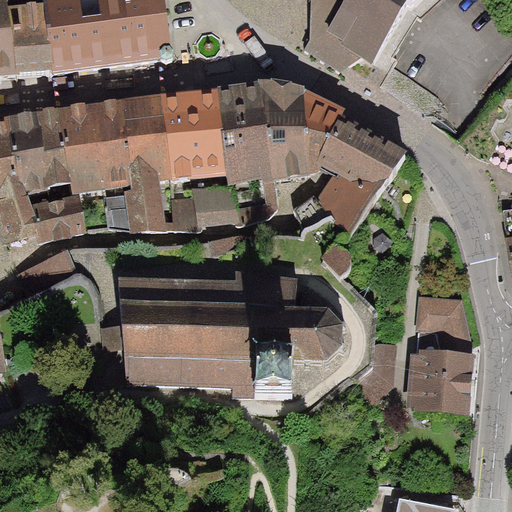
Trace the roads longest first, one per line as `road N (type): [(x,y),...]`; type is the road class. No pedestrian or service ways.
road 1 (residential): [(280,66),(415,140),(438,164),(475,228),(487,288)]
road 2 (residential): [(0,110),(280,66)]
road 3 (unclassified): [(491,511),(501,370),(511,351)]
